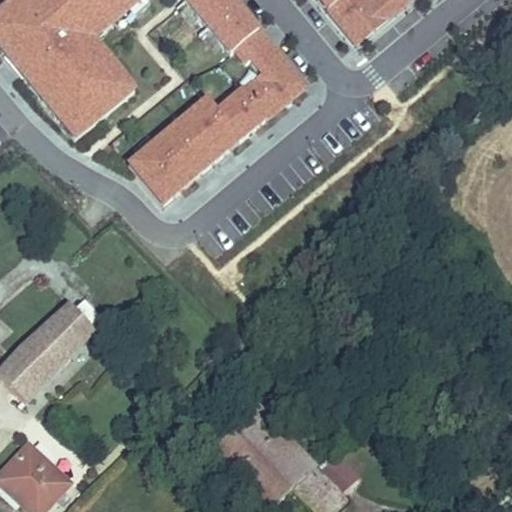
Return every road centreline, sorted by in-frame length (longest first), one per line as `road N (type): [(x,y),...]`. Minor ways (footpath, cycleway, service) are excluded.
road 1 (residential): [(0,104),(116,225),(152,239),(195,239),(359,95)]
road 2 (residential): [(477,0),(359,95)]
road 3 (residential): [(278,0),(359,95)]
